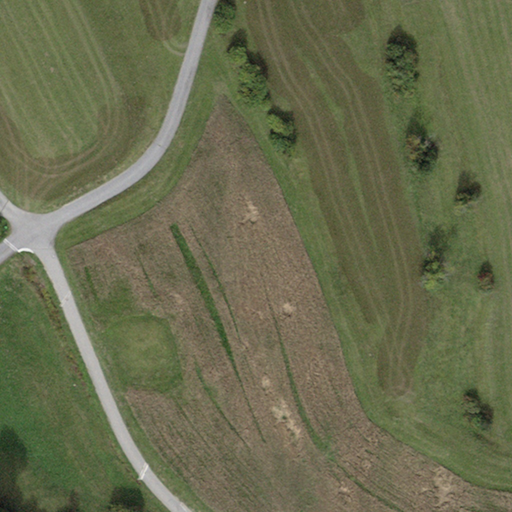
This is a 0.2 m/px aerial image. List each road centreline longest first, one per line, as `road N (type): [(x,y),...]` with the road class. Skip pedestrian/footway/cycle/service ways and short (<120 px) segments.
road 1 (track): [(32,233),(116,430),(176,511)]
road 2 (track): [(209,0),(172,122),(154,154),(32,233)]
